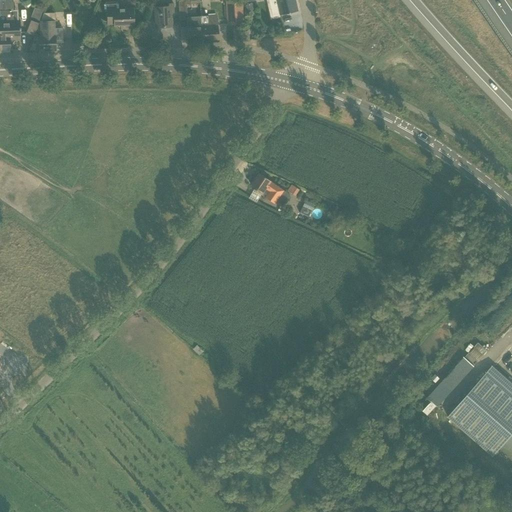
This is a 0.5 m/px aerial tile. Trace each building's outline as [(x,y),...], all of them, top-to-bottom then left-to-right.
[(9,40),(20,39),(19,20),(14,20),(13,0),(0,0),(0,19),(0,20),(1,52),(9,52),(9,40)] [(179,16),(187,15),(186,4),(190,4),(189,0),(182,0),(178,2),(178,4),(179,16)] [(243,24),(241,0),(237,0),(225,1),(227,25),(243,24)] [(277,4),(280,15),(297,11),(294,0),(268,0),(270,6),(277,4)] [(126,29),(134,28),(133,8),(119,9),(119,4),(116,1),(105,1),(104,4),(104,9),(106,9),(107,22),(113,21),(113,26),(126,25),(126,29)] [(171,26),(170,12),(173,12),(173,3),(164,3),(164,6),(155,6),(156,27),(171,26)] [(252,3),(245,6),(247,11),(254,8),(252,3)] [(39,18),(41,9),(34,7),(31,16),(39,18)] [(203,42),(218,41),(216,16),(202,17),(203,42)] [(202,17),(186,17),(186,24),(188,43),(203,42),(202,17)] [(33,35),(37,26),(38,23),(31,20),(26,32),(33,35)] [(39,51),(55,50),(55,36),(54,36),(54,30),(55,30),(55,21),(41,21),(41,36),(38,36),(39,51)] [(270,181),(258,173),(250,185),(262,193),(266,196),(265,198),(274,204),(275,202),(282,206),(289,196),(270,181)] [(291,184),(287,191),(294,195),(299,188),(291,184)] [(328,209),(340,215),(342,210),(331,204),(328,209)] [(302,207),(300,212),(308,215),(311,210),(302,207)] [(197,345),(192,349),(199,355),(203,351),(197,345)] [(511,392),(487,371),(447,417),(493,456),(500,449),(511,459),(511,392)] [(431,378),(436,383),(440,379),(435,374),(431,378)] [(436,406),(432,402),(423,411),(428,415),(436,406)]
